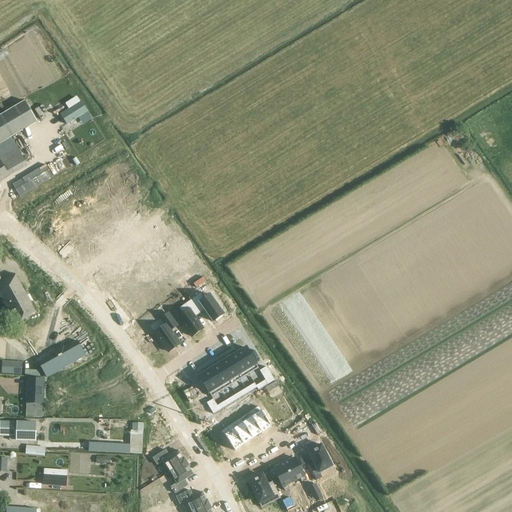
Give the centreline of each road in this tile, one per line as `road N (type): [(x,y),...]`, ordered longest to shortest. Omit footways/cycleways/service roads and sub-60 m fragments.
road 1 (residential): [(0,224),(78,288),(153,380)]
road 2 (residential): [(153,380),(223,486)]
